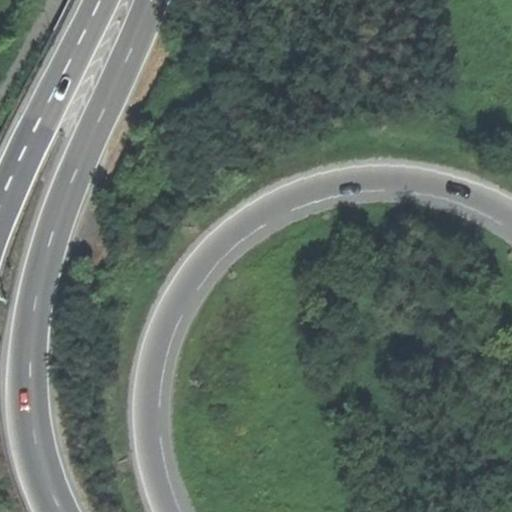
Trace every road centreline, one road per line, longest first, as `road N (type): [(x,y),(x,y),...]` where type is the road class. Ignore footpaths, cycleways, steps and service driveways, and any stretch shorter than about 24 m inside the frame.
road 1 (trunk): [(169,511),(147,424),(156,347),(189,279),(239,226),(300,192),(365,178),(446,186),(511,215)]
road 2 (trunk): [(152,0),(75,176),(42,286),(32,363),(36,436),(62,511)]
road 3 (trunk): [(55,90),(0,245)]
